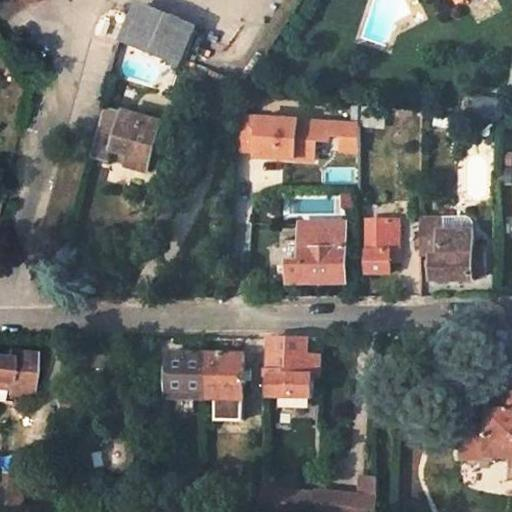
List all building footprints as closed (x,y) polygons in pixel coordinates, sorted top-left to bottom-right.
[(197,36),(139,10),(125,43),(183,68),(197,36)] [(148,173),(161,125),(103,108),(89,157),(113,162),(116,152),(131,158),(128,167),(148,173)] [(385,112),(366,110),(364,123),(384,125),(385,112)] [(332,125),(242,118),(239,152),(259,154),(259,158),(316,163),(318,141),(331,142),(332,125)] [(360,127),(346,126),(345,143),(361,144),(360,127)] [(361,144),(345,143),(344,153),(361,154),(361,144)] [(447,216),(447,228),(478,228),(478,216),(447,216)] [(368,223),(367,275),(388,275),(388,222),(368,223)] [(287,260),(287,282),(346,283),(345,224),(300,223),(300,261),(287,260)] [(435,226),(421,227),(421,257),(432,256),(436,256),(435,226)] [(432,281),(435,281),(473,281),(473,276),(484,276),(484,249),(472,249),(472,256),(436,256),(432,256),(432,281)] [(271,379),(270,396),(313,398),(313,377),(319,377),(319,358),(306,358),(306,339),(273,339),(271,372),(264,372),(264,379),(271,379)] [(4,357),(0,356),(0,387),(27,390),(30,353),(4,350),(4,357)] [(205,354),(169,353),(167,398),(204,399),(205,354)] [(240,421),(241,355),(205,354),(204,399),(214,400),(214,420),(240,421)] [(463,425),(462,460),(492,461),(492,456),(511,456),(511,393),(507,394),(506,412),(490,412),(490,426),(463,425)] [(63,398),(62,412),(77,414),(78,399),(63,398)] [(362,476),(361,497),(376,499),(376,478),(362,476)] [(1,477),(0,489),(0,508),(22,511),(25,480),(1,477)] [(316,511),(318,494),(262,490),(260,511),(316,511)] [(361,497),(319,493),(318,494),(316,511),(375,511),(376,499),(361,497)]
